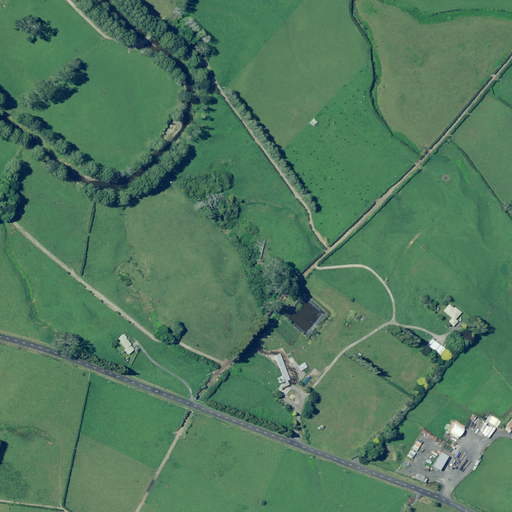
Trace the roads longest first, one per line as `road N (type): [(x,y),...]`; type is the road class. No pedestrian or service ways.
road 1 (unclassified): [(0,336),(467,511)]
road 2 (track): [(326,247),(312,231),(309,210),(204,62),(153,31),(132,45),(104,35),(67,0)]
road 3 (track): [(326,247),(200,399),(135,511)]
road 4 (track): [(511,57),(431,152),(326,247)]
